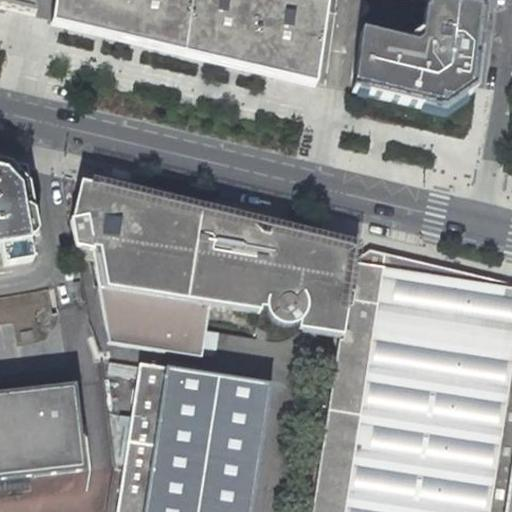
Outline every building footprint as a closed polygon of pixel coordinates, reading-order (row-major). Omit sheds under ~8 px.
[(21,10),(32,8),(30,0),(0,0),(0,7),(16,12),(21,10)] [(54,0),(51,22),(92,27),(94,17),(118,21),(117,30),(116,38),(183,46),(182,53),(224,58),(225,48),(250,51),(249,61),(248,69),(299,76),(314,78),(325,9),(269,1),(269,0),(54,0)] [(434,0),(434,4),(485,10),(486,0),(434,0)] [(425,13),(421,43),(415,47),(359,34),(351,93),(438,114),(443,115),(475,93),(478,64),(483,28),(485,10),(434,4),(429,3),(428,13),(425,13)] [(117,30),(118,21),(94,17),(92,27),(117,30)] [(249,61),(250,51),(225,48),(224,58),(249,61)] [(0,251),(2,266),(32,261),(28,239),(32,239),(36,232),(29,187),(19,189),(5,174),(7,165),(0,163),(0,251)] [(26,169),(7,165),(5,174),(19,189),(29,187),(26,169)] [(113,170),(111,176),(128,180),(130,174),(113,170)] [(259,313),(260,309),(265,310),(266,315),(270,321),(275,325),(279,327),(282,328),(290,328),(295,327),(299,324),(298,331),(315,334),(342,338),(356,249),(300,235),(238,220),(97,187),(97,188),(80,184),(71,221),(70,221),(77,259),(94,262),(108,344),(201,358),(209,305),(259,313)] [(367,253),(356,249),(342,338),(342,342),(315,511),(511,511),(511,286),(503,284),(369,252),(367,253)] [(81,282),(74,284),(77,304),(85,303),(81,282)] [(116,511),(250,511),(270,386),(139,366),(116,511)] [(71,391),(0,399),(0,480),(80,471),(71,391)]
